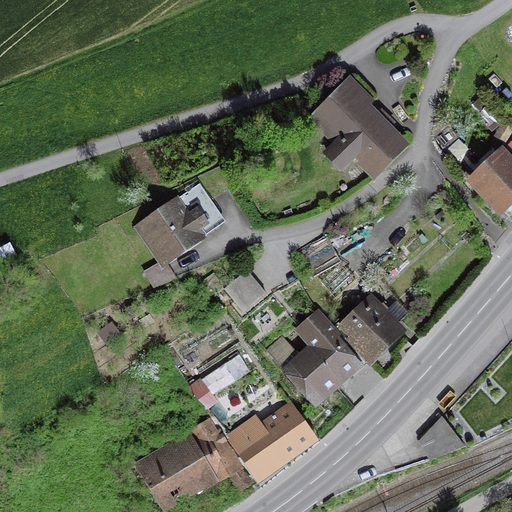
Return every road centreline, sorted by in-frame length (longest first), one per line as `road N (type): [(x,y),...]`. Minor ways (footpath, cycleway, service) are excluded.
road 1 (residential): [(470,25),(399,26),(292,85),(0,179)]
road 2 (residential): [(470,25),(435,76),(416,149),(394,170),(318,222),(199,255)]
road 3 (primary): [(272,511),(316,478),(511,272)]
